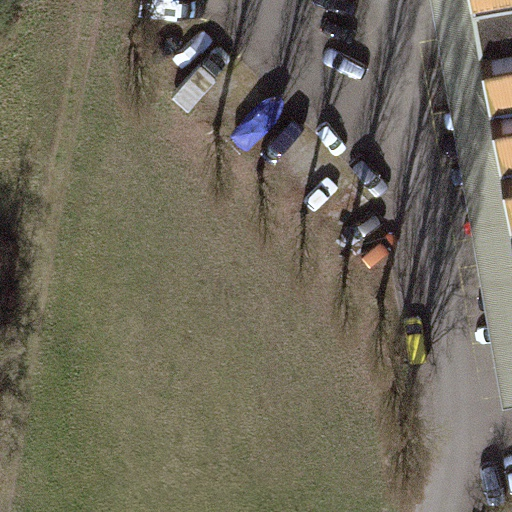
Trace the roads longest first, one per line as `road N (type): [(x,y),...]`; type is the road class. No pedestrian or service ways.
road 1 (residential): [(444,511),(463,402),(395,0)]
road 2 (track): [(8,511),(95,0)]
